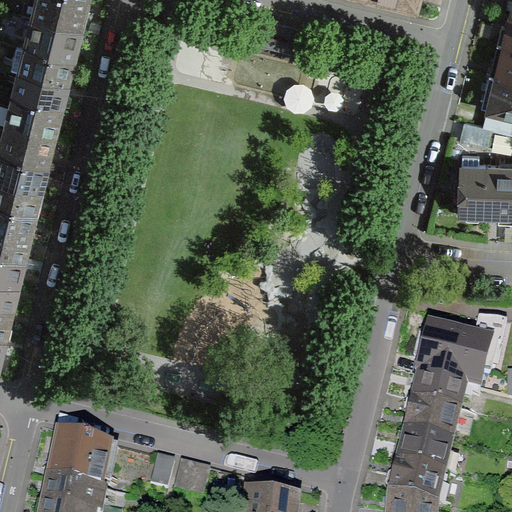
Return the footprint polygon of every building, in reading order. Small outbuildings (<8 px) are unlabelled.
[(35,0),(41,1),(37,17),(82,29),(84,21),(87,10),(84,10),(86,0),(35,0)] [(507,26),(502,25),(499,35),(498,42),(511,45),(511,12),(507,26)] [(33,34),(27,32),(23,46),(72,58),(74,52),(75,46),(78,47),(82,29),(37,17),(33,34)] [(280,25),(248,17),(244,36),(306,52),(311,32),(280,25)] [(511,45),(498,42),(491,67),(490,73),(511,78),(511,45)] [(14,54),(20,61),(17,69),(24,71),(66,82),(68,75),(72,58),(23,46),(17,44),(14,54)] [(66,82),(24,71),(18,95),(61,105),(62,99),(66,82)] [(483,126),(491,128),(511,133),(511,78),(490,73),(483,101),(482,105),(488,106),(483,126)] [(18,95),(12,93),(4,123),(56,136),(58,128),(60,118),(58,117),(61,105),(18,95)] [(461,137),(487,144),(491,128),(483,126),(465,122),(461,137)] [(56,136),(4,123),(0,140),(0,153),(46,165),(47,158),(49,153),(51,154),(56,136)] [(0,178),(40,188),(42,183),(46,165),(0,153),(0,178)] [(485,212),(486,164),(479,164),(479,155),(462,154),(460,194),(460,212),(463,212),(463,213),(467,217),(478,217),(482,214),(482,212),(485,212)] [(511,220),(511,170),(499,170),(499,164),(486,164),(485,212),(492,213),(499,213),(499,220),(511,220)] [(40,188),(0,178),(0,203),(34,212),(36,206),(40,188)] [(0,203),(0,228),(28,236),(30,230),(34,212),(0,203)] [(0,254),(22,260),(24,253),(28,236),(0,228),(0,254)] [(22,260),(0,254),(0,279),(17,284),(18,278),(22,260)] [(17,284),(0,279),(0,304),(11,307),(12,301),(17,284)] [(0,336),(6,338),(8,331),(11,319),(8,319),(11,307),(0,304),(0,336)] [(448,382),(466,387),(470,388),(480,390),(484,373),(489,374),(497,344),(500,345),(506,323),(498,320),(479,319),(475,337),(468,335),(460,333),(448,382)] [(416,375),(419,375),(448,382),(460,333),(438,328),(428,325),(426,337),(420,336),(415,356),(421,358),(416,375)] [(466,387),(448,382),(419,375),(415,394),(413,400),(455,410),(460,411),(464,398),(469,399),(470,393),(469,393),(470,388),(466,387)] [(405,414),(407,418),(408,419),(407,425),(405,431),(453,443),(456,430),(450,429),(455,410),(413,400),(413,401),(412,400),(407,404),(405,414)] [(392,461),(398,462),(439,473),(444,454),(450,456),(453,443),(405,431),(402,443),(396,441),(393,455),(392,461)] [(102,490),(111,445),(58,432),(50,472),(48,478),(102,490)] [(174,461),(157,457),(150,484),(168,488),(174,461)] [(203,497),(210,470),(181,462),(174,489),(203,497)] [(445,474),(439,473),(398,462),(395,475),(394,475),(389,478),(387,485),(386,488),(389,492),(390,492),(390,494),(432,504),(436,485),(442,487),(445,474)] [(102,490),(48,478),(44,499),(43,504),(81,511),(102,511),(107,491),(102,490)] [(244,511),(296,511),(298,498),(247,492),(244,511)] [(432,504),(390,494),(387,511),(436,511),(438,506),(432,504)]
